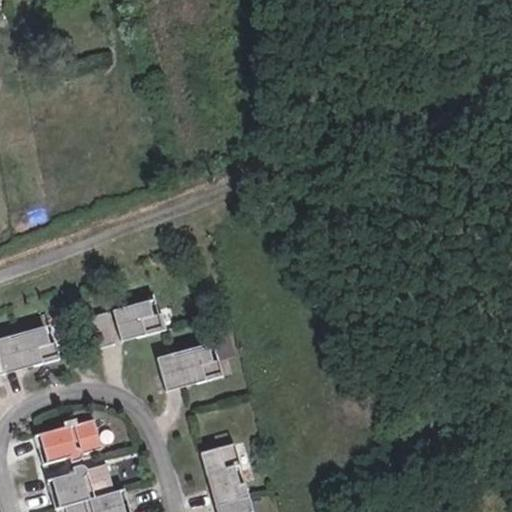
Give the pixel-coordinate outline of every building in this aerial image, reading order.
[(156,307),(148,309),(151,324),(160,322),(156,307)] [(151,324),(148,309),(110,319),(117,345),(129,342),(132,345),(137,346),(164,339),(160,322),(151,324)] [(112,353),(103,321),(87,325),(95,357),(112,353)] [(0,345),(0,381),(13,378),(12,373),(25,370),(31,374),(53,369),(44,335),(23,340),(24,345),(7,350),(6,344),(0,345)] [(216,353),(211,354),(214,369),(220,368),(216,353)] [(214,369),(211,354),(174,363),(173,360),(159,364),(166,395),(180,392),(180,388),(192,386),(197,389),(202,389),(223,385),(220,368),(214,369)] [(37,437),(45,465),(67,460),(69,465),(76,463),(78,460),(80,456),(99,450),(91,421),(37,437)] [(40,467),(45,465),(37,437),(32,438),(40,467)] [(244,511),(239,490),(232,492),(227,474),(234,472),(229,451),(195,460),(202,482),(208,485),(212,497),(207,498),(211,511),(244,511)] [(57,510),(62,508),(112,495),(104,466),(84,471),(79,468),(70,469),(72,475),(49,481),(57,510)] [(52,511),(57,510),(49,481),(45,483),(52,511)] [(117,494),(122,511),(127,511),(122,493),(117,494)] [(122,511),(117,494),(112,495),(62,508),(63,511),(122,511)]
